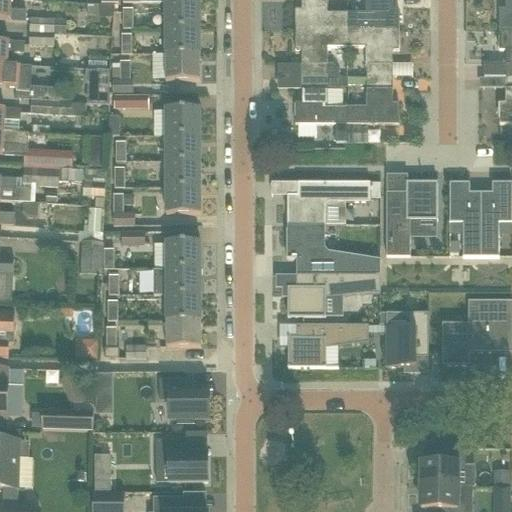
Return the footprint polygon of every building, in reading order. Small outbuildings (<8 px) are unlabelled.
[(11,0),(0,0),(0,21),(25,23),(26,13),(11,12),(11,0)] [(296,12),(296,33),(348,32),(347,15),(329,15),(328,0),(301,0),(302,12),(296,12)] [(367,0),(367,15),(347,15),(348,32),(399,32),(399,11),(393,11),(392,0),(367,0)] [(511,0),(505,0),(506,11),(500,11),(500,32),(511,32),(511,0)] [(201,31),(201,5),(166,5),(166,31),(201,31)] [(134,31),(134,17),(134,11),(123,11),(124,31),(134,31)] [(30,21),(30,35),(55,36),(56,22),(30,21)] [(201,57),(201,31),(166,31),(166,57),(201,57)] [(329,49),(347,49),(348,32),(296,33),(296,53),(302,53),(302,79),(340,79),(340,78),(340,73),(334,65),(329,65),(329,49)] [(367,49),(367,79),(393,79),(393,53),(399,53),(399,32),(348,32),(347,49),(367,49)] [(506,53),(506,79),(511,79),(511,32),(500,32),(500,53),(506,53)] [(54,49),(55,36),(30,35),(29,49),(54,49)] [(122,37),(122,57),(123,57),(133,57),(133,37),(122,37)] [(0,43),(0,66),(7,67),(8,54),(24,55),(24,45),(0,43)] [(166,57),(166,59),(166,83),(201,84),(201,57),(166,57)] [(131,63),(123,63),(113,64),(113,97),(134,97),(134,82),(131,82),(131,63)] [(31,69),(7,67),(0,66),(0,89),(30,90),(31,69)] [(342,92),(342,88),(342,78),(340,78),(340,79),(302,79),(302,105),(295,105),(295,127),(298,127),(298,139),(316,139),(316,127),(335,127),(348,127),(348,108),(329,108),(329,92),(342,92)] [(393,105),(393,79),(367,79),(367,109),(348,108),(348,127),(400,127),(400,105),(393,105)] [(511,79),(506,79),(506,105),(500,105),(500,126),(511,126),(511,79)] [(88,105),(108,106),(108,88),(88,87),(88,105)] [(32,102),(60,104),(60,92),(34,91),(32,102)] [(113,99),(113,111),(134,112),(134,99),(113,99)] [(72,105),(60,104),(32,102),(32,116),(72,119),(72,105)] [(20,112),(0,110),(0,133),(17,135),(18,122),(19,122),(20,112)] [(201,138),(201,112),(166,111),(166,137),(201,138)] [(110,139),(121,139),(120,118),(110,118),(110,139)] [(348,145),(348,127),(335,127),(335,135),(335,145),(348,145)] [(59,173),(59,171),(59,154),(28,153),(28,148),(29,135),(19,135),(17,135),(0,133),(0,156),(24,158),(24,171),(59,173)] [(201,164),(201,138),(166,137),(166,164),(201,164)] [(117,165),(127,165),(127,144),(116,144),(117,165)] [(201,164),(166,164),(166,190),(201,191),(201,164)] [(115,191),(116,191),(126,191),(126,170),(115,170),(115,191)] [(59,173),(24,171),(22,189),(58,191),(58,184),(59,173)] [(74,185),(75,172),(72,172),(59,171),(59,173),(58,184),(74,185)] [(16,182),(0,180),(0,204),(15,205),(16,192),(15,192),(16,182)] [(288,198),(288,228),(326,228),(326,205),(361,205),(361,185),(298,185),(298,198),(288,198)] [(387,195),(387,259),(411,260),(411,223),(438,223),(438,185),(407,185),(407,195),(387,195)] [(463,225),(463,260),(481,260),(481,195),(470,195),(470,185),(450,185),(450,225),(463,225)] [(481,195),(481,260),(499,260),(499,225),(511,225),(511,185),(493,185),(493,195),(481,195)] [(166,216),(201,217),(201,191),(166,190),(166,216)] [(125,197),(116,197),(114,197),(114,229),(134,229),(134,216),(125,216),(125,197)] [(89,234),(102,235),(103,211),(90,211),(89,234)] [(0,226),(12,227),(13,216),(0,215),(0,226)] [(17,223),(17,239),(47,240),(48,225),(17,223)] [(326,251),(326,228),(288,228),(288,233),(287,233),(287,250),(287,262),(297,262),(297,278),(381,277),(381,262),(330,254),(326,251)] [(143,249),(143,235),(123,235),(123,249),(143,249)] [(166,271),(202,271),(201,245),(166,244),(166,271)] [(102,278),(104,246),(82,245),(81,276),(102,278)] [(105,272),(108,272),(115,272),(115,251),(105,251),(105,272)] [(0,276),(12,277),(13,260),(0,259),(0,276)] [(167,298),(202,297),(202,271),(166,271),(153,272),(153,298),(167,298)] [(381,277),(297,278),(297,290),(288,290),(288,320),(326,320),(326,300),(367,296),(381,296),(381,277)] [(119,278),(108,278),(109,298),(119,298),(119,297),(127,297),(127,281),(119,281),(119,278)] [(202,297),(167,298),(167,324),(202,324),(202,297)] [(469,327),(443,327),(443,368),(470,369),(470,356),(511,355),(511,304),(469,304),(469,327)] [(118,305),(107,305),(107,325),(118,324),(118,305)] [(0,360),(9,361),(9,353),(10,346),(14,346),(15,316),(0,315),(0,360)] [(429,316),(413,316),(413,330),(387,330),(387,370),(417,370),(417,360),(429,360),(429,316)] [(202,324),(167,324),(167,350),(202,350),(202,324)] [(288,340),(289,370),(327,370),(326,350),(369,345),(369,328),(297,328),(297,340),(288,340)] [(106,331),(106,351),(116,351),(116,331),(106,331)] [(74,360),(96,360),(96,341),(73,342),(74,360)] [(126,348),(126,361),(147,361),(147,348),(126,348)] [(105,361),(119,361),(119,351),(116,351),(106,351),(105,351),(105,361)] [(376,362),(365,362),(365,370),(376,370),(376,362)] [(8,387),(8,371),(0,370),(0,420),(8,421),(9,387),(8,387)] [(78,376),(61,381),(71,409),(88,403),(78,376)] [(96,376),(96,395),(113,395),(113,376),(96,376)] [(189,382),(160,382),(160,404),(170,404),(170,422),(178,422),(178,426),(195,426),(195,422),(210,422),(210,396),(189,396),(189,382)] [(94,433),(94,415),(44,414),(43,432),(94,433)] [(0,493),(1,494),(1,491),(18,491),(19,460),(29,461),(30,444),(20,443),(0,442),(0,493)] [(208,485),(208,458),(190,458),(190,442),(158,443),(158,465),(170,465),(170,485),(208,485)] [(466,468),(467,451),(444,450),(444,466),(423,465),(422,486),(421,486),(421,488),(458,489),(458,476),(466,468)] [(111,494),(111,476),(96,476),(96,494),(111,494)] [(458,502),(458,489),(421,488),(421,490),(422,490),(422,511),(443,511),(442,511),(465,511),(465,509),(458,502)] [(509,511),(508,494),(496,495),(496,511),(509,511)] [(124,511),(125,496),(93,496),(93,511),(124,511)] [(184,511),(185,501),(154,501),(154,511),(184,511)]
